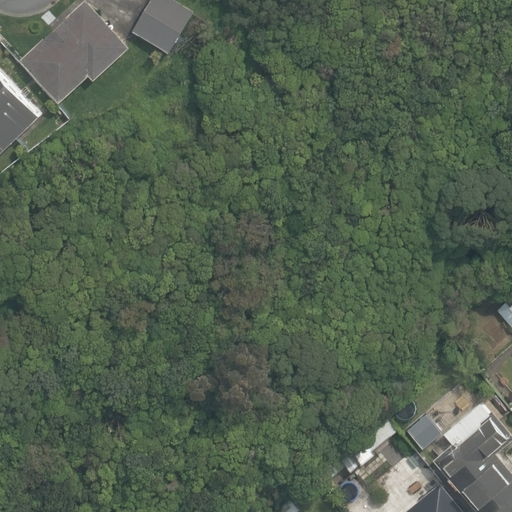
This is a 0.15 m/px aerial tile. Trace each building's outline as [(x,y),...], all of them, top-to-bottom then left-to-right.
[(86,0),(23,59),(62,100),(92,72),(96,77),(131,46),(89,0),(86,0)] [(152,0),(136,29),(172,50),(196,10),(178,0),(152,0)] [(0,156),(45,114),(0,66),(0,156)] [(511,291),(496,306),(511,323),(511,291)] [(493,411),(484,401),(447,432),(455,442),(437,458),(482,511),(511,511),(511,467),(498,451),(511,439),(511,429),(495,409),(493,411)] [(410,428),(426,446),(444,431),(429,412),(410,428)] [(365,463),(377,453),(374,449),(398,429),(385,414),(350,444),(365,463)] [(468,511),(442,481),(405,511),(468,511)] [(297,511),(301,508),(290,497),(274,511),(297,511)]
